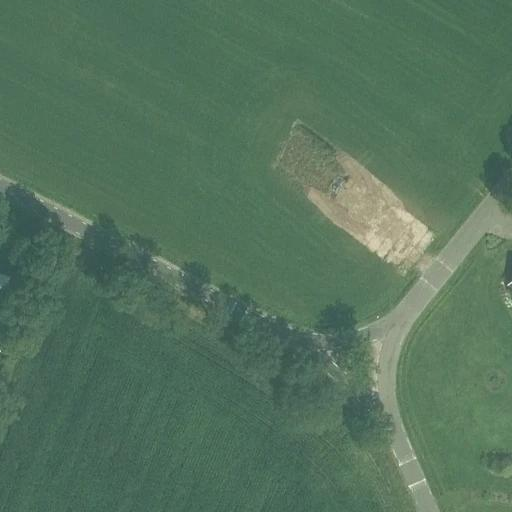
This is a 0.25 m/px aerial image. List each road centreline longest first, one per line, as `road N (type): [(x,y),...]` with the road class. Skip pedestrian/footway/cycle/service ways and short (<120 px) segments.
road 1 (tertiary): [(300,345),(0,187)]
road 2 (tertiary): [(393,333),(511,186)]
road 3 (tertiary): [(395,432),(300,345)]
